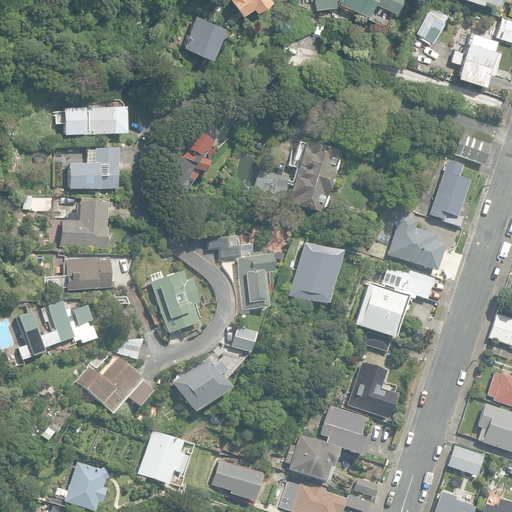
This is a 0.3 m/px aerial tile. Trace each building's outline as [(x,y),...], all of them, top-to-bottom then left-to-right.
[(229,0),(238,14),(249,6),(252,10),(266,0),(229,0)] [(354,9),(367,16),(373,3),(389,9),(392,0),(309,0),(310,1),(314,1),(314,8),(336,6),(352,12),(354,9)] [(415,33),(432,43),(447,16),(431,6),(415,33)] [(400,15),(406,19),(411,11),(404,7),(400,15)] [(286,18),(295,37),(314,29),(304,9),(286,18)] [(180,45),(207,57),(221,26),(194,14),(180,45)] [(494,35),(511,41),(511,19),(501,15),(494,35)] [(455,76),(482,85),(486,73),(492,74),(499,52),(493,50),(496,40),(469,32),(463,52),(453,49),(449,60),(459,64),(455,76)] [(121,109),(121,106),(119,103),(116,101),(113,101),(87,103),(88,109),(83,109),(62,109),(62,112),(54,112),(54,125),(63,125),(63,136),(125,135),(125,108),(121,109)] [(167,180),(184,191),(195,173),(202,174),(205,162),(200,159),(210,144),(193,133),(182,149),(186,151),(181,157),(175,155),(167,180)] [(453,155),(481,165),(489,145),(460,134),(453,155)] [(299,161),(292,183),(291,187),(286,204),(320,213),(322,209),(324,208),(327,198),(326,196),(332,172),(335,172),(337,162),(336,160),(338,152),(303,143),(303,145),(298,144),(294,160),(299,161)] [(66,165),(66,189),(116,189),(116,149),(93,149),(93,151),(86,151),(86,165),(66,165)] [(404,183),(415,189),(429,165),(417,159),(404,183)] [(441,221),(458,227),(462,218),(456,216),(458,212),(468,181),(457,177),(462,165),(447,160),(428,215),(442,219),(441,221)] [(291,187),(292,183),(288,182),(288,179),(258,170),(251,194),(281,203),(286,185),(291,187)] [(13,189),(26,190),(27,175),(14,174),(13,189)] [(32,210),(51,211),(52,197),(33,196),(32,210)] [(22,209),(30,210),(31,200),(23,199),(22,209)] [(59,246),(105,249),(106,229),(103,229),(104,204),(78,202),(78,204),(76,204),(75,214),(66,214),(66,221),(60,220),(60,222),(51,222),(50,242),(59,242),(59,246)] [(386,256),(435,272),(444,245),(432,241),(434,236),(414,229),(416,221),(399,216),(386,256)] [(32,231),(33,249),(43,249),(41,231),(32,231)] [(216,249),(217,260),(238,258),(237,247),(227,248),(226,237),(205,239),(207,250),(216,249)] [(287,296),(320,305),(335,253),(302,243),(287,296)] [(273,259),(282,262),(284,255),(276,252),(273,259)] [(234,259),(241,311),(266,308),(262,274),(269,273),(267,255),(256,257),(256,253),(247,254),(247,258),(234,259)] [(65,288),(65,290),(95,289),(95,288),(108,288),(108,261),(94,261),(94,259),(62,260),(63,278),(59,278),(57,280),(57,288),(65,288)] [(344,272),(355,276),(358,266),(347,263),(344,272)] [(390,287),(426,299),(432,278),(396,267),(392,282),(379,278),(377,284),(389,288),(390,287)] [(149,282),(167,333),(197,323),(191,305),(198,303),(190,280),(183,282),(180,272),(149,282)] [(352,325),(393,339),(407,295),(366,282),(352,325)] [(17,347),(21,361),(44,352),(43,348),(63,342),(65,349),(72,347),(75,344),(75,342),(80,340),(81,343),(95,338),(91,326),(88,327),(86,322),(91,320),(86,305),(69,311),(69,313),(66,314),(60,301),(40,308),(45,323),(47,322),(51,331),(38,336),(30,313),(15,318),(24,346),(17,347)] [(487,338),(510,346),(511,341),(511,319),(495,314),(487,338)] [(230,347),(247,353),(254,332),(237,326),(230,347)] [(362,344),(385,352),(390,340),(367,332),(362,344)] [(111,352),(136,359),(142,339),(115,339),(111,352)] [(74,382),(109,413),(140,379),(116,358),(98,377),(87,367),(74,382)] [(170,382),(190,412),(228,388),(219,375),(225,371),(218,360),(212,364),(208,358),(170,382)] [(346,405),(387,419),(395,394),(380,389),(385,371),(360,363),(346,405)] [(491,400),(511,407),(511,375),(511,377),(500,373),(499,375),(493,373),(485,394),(492,397),(491,400)] [(127,395),(138,405),(151,390),(140,380),(127,395)] [(477,440),(511,452),(511,413),(483,404),(475,426),(481,428),(477,440)] [(322,443),(361,456),(366,439),(357,436),(362,418),(327,406),(317,435),(324,437),(322,443)] [(136,474),(166,485),(171,471),(174,472),(175,472),(182,454),(181,453),(178,452),(182,441),(151,431),(150,434),(136,474)] [(286,470),(322,482),(322,480),(325,481),(336,449),(297,436),(295,443),(291,442),(283,466),(287,467),(286,470)] [(447,466),(475,475),(482,456),(454,447),(447,466)] [(493,466),(502,469),(505,462),(495,459),(493,466)] [(228,494),(250,501),(259,475),(218,461),(210,485),(229,491),(228,494)] [(62,502),(91,511),(95,501),(99,503),(104,489),(100,487),(103,479),(106,478),(101,467),(98,469),(80,463),(76,462),(75,466),(62,502)] [(483,489),(495,493),(500,475),(489,471),(483,489)] [(352,490),(373,497),(377,486),(357,478),(352,490)] [(340,511),(344,499),(322,492),(323,489),(308,483),(307,486),(298,483),(298,485),(287,481),(278,508),(291,511),(340,511)] [(471,511),(473,507),(454,500),(455,497),(440,492),(433,511),(471,511)] [(344,505),(362,511),(365,501),(347,495),(344,505)]
